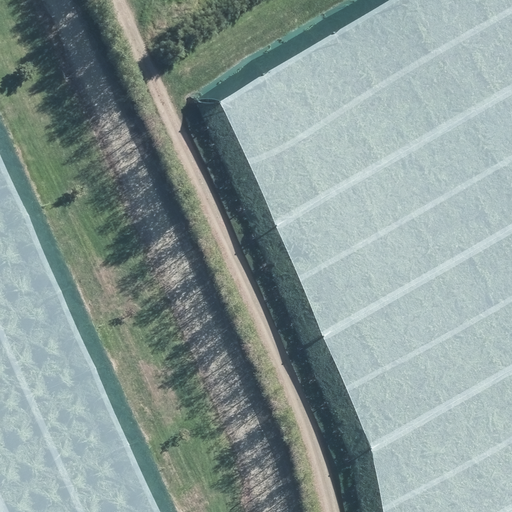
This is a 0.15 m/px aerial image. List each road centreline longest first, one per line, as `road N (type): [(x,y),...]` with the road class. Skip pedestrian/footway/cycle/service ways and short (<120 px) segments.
road 1 (track): [(293,511),(64,0)]
road 2 (track): [(107,0),(316,440),(328,511)]
